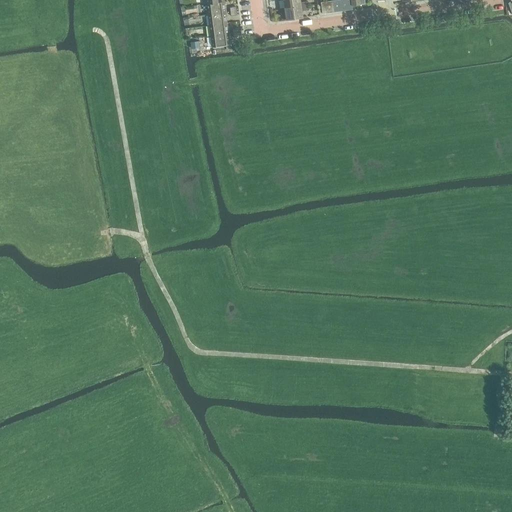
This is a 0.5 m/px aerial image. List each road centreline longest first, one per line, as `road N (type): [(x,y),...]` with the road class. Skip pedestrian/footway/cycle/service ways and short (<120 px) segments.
road 1 (track): [(88,29),(103,33),(144,244),(197,353),(511,377)]
road 2 (residential): [(255,0),(258,24),(268,30),(382,14)]
